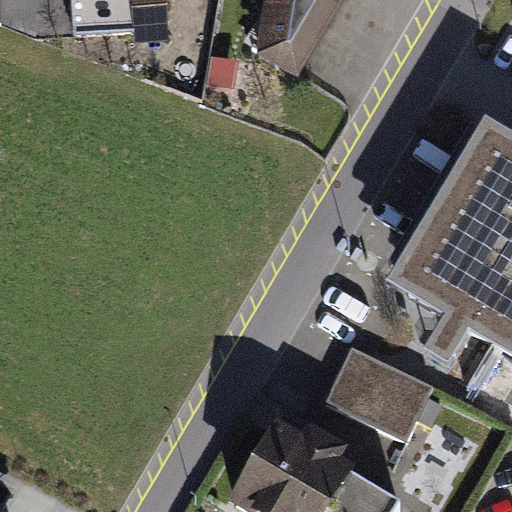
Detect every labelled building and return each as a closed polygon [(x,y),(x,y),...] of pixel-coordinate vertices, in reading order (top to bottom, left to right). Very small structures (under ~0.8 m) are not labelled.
[(73,0),(76,33),(167,27),(164,0),(73,0)] [(264,0),(259,60),(294,80),(344,0),(264,0)] [(511,157),(498,150),(409,299),(511,359),(511,157)] [(352,358),(329,408),(409,445),(432,395),(352,358)] [(396,511),(273,442),(232,511),(396,511)] [(0,511),(4,511),(16,492),(0,484),(0,511)]
